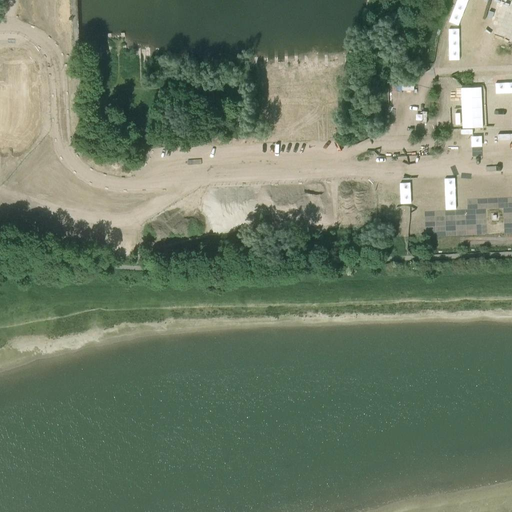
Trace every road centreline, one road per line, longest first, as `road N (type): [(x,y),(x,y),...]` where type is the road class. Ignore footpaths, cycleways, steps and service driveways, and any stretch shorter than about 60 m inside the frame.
road 1 (track): [(0,189),(84,219),(137,216),(195,184),(252,169),(328,164),(377,142),(411,116),(432,71),(511,69)]
road 2 (track): [(328,164),(511,165)]
